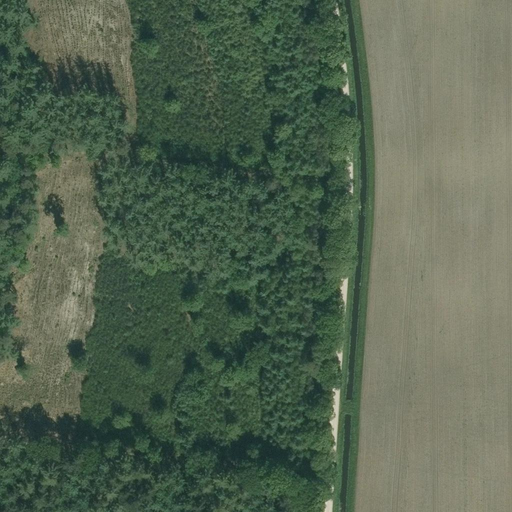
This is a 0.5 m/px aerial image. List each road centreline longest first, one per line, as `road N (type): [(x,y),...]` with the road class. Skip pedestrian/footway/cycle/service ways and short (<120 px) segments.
road 1 (track): [(349,170),(0,139)]
road 2 (track): [(327,511),(349,170)]
road 3 (track): [(323,471),(0,427)]
road 4 (track): [(349,170),(331,0)]
